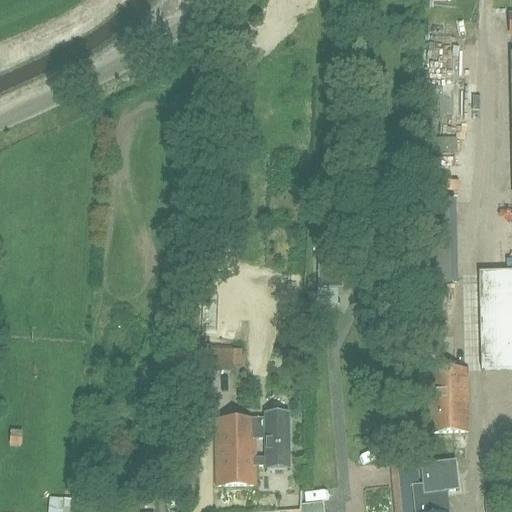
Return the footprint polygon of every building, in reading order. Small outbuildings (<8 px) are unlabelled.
[(438,65),(438,85),(454,85),(454,65),(438,65)] [(468,88),(468,104),(482,104),(483,89),(468,88)] [(432,117),(432,124),(455,125),(455,117),(432,117)] [(441,197),(467,195),(466,181),(440,182),(441,197)] [(418,286),(423,286),(424,322),(445,322),(445,285),(457,285),(455,202),(416,203),(418,286)] [(336,258),(315,258),(315,295),(336,295),(336,258)] [(511,273),(478,275),(480,371),(511,369),(511,273)] [(453,371),(430,371),(428,371),(428,378),(428,417),(429,435),(467,434),(467,371),(453,371)] [(265,415),(265,421),(215,421),(215,488),(255,488),(255,468),(265,468),(265,472),(289,472),(289,414),(265,415)] [(420,487),(411,488),(413,511),(436,511),(434,496),(444,495),(443,494),(446,494),(458,492),(454,463),(420,467),(422,487),(420,487)]
